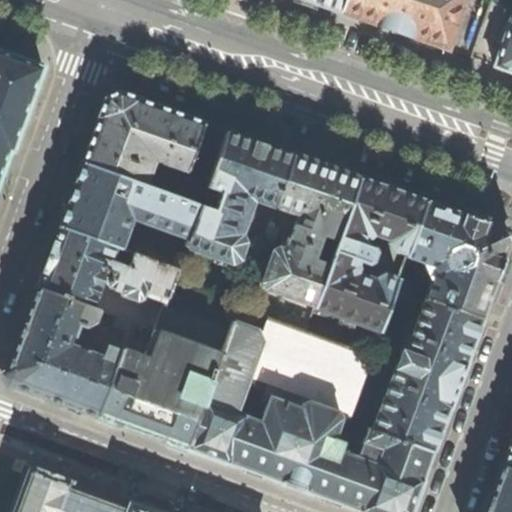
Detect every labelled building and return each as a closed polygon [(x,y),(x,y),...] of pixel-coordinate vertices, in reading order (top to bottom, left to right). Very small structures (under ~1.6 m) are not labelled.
[(308,0),(339,10),(342,0),(308,0)] [(342,0),(339,10),(393,29),(449,48),(465,0),(342,0)] [(511,12),(494,64),(511,70),(511,12)] [(0,172),(8,150),(12,151),(43,66),(0,50),(0,172)] [(95,128),(82,163),(145,186),(155,160),(184,171),(203,123),(119,93),(105,99),(95,128)] [(226,131),(203,123),(184,171),(174,196),(199,206),(206,187),(226,131)] [(258,142),(226,131),(206,187),(219,192),(213,210),(199,206),(187,238),(185,247),(231,261),(238,257),(244,240),(240,234),(238,233),(251,197),(274,206),(292,154),(258,142)] [(321,234),(337,240),(359,178),(325,166),(292,154),(274,206),(298,214),(286,249),(279,247),(275,248),(272,251),(261,282),(264,288),(313,307),(328,264),(313,258),(321,234)] [(72,191),(59,226),(119,248),(131,217),(187,238),(199,206),(174,196),(145,186),(82,163),(72,191)] [(390,188),(359,178),(337,240),(328,264),(313,307),(378,332),(397,278),(383,273),(377,276),(376,280),(359,273),(357,265),(358,260),(366,263),(372,262),(375,252),(373,248),(364,244),(366,239),(372,234),(390,241),(389,243),(392,250),(405,255),(425,201),(390,188)] [(467,215),(425,201),(405,255),(405,257),(422,263),(430,282),(425,298),(480,318),(496,275),(507,244),(502,228),(467,215)] [(49,253),(37,287),(91,307),(104,276),(105,276),(105,278),(106,283),(107,285),(109,287),(121,292),(120,295),(134,299),(136,300),(138,299),(140,297),(142,294),(143,290),(144,289),(166,297),(176,269),(119,248),(59,226),(49,253)] [(56,400),(96,415),(120,349),(105,342),(101,354),(71,344),(78,323),(85,326),(94,321),(98,310),(91,307),(37,287),(22,328),(6,371),(12,385),(56,400)] [(457,380),(480,318),(425,298),(405,350),(401,349),(371,429),(431,451),(439,430),(457,380)] [(168,441),(185,448),(203,401),(214,369),(228,330),(163,307),(154,330),(153,330),(143,356),(120,349),(96,415),(110,420),(168,441)] [(409,511),(415,496),(431,451),(371,429),(367,428),(357,457),(340,451),(343,443),(332,440),(341,416),(347,418),(369,356),(267,318),(260,337),(261,341),(246,381),(266,387),(260,402),(265,404),(259,421),(234,412),(227,410),(203,401),(185,448),(311,494),(360,511),(409,511)] [(234,392),(227,410),(234,412),(246,381),(261,341),(260,337),(256,330),(232,321),(228,330),(214,369),(234,376),(228,390),(234,392)] [(511,434),(501,465),(511,468),(511,434)] [(72,481),(29,465),(11,511),(159,511),(129,501),(127,507),(70,486),(72,481)] [(510,511),(511,468),(501,465),(483,511),(510,511)]
